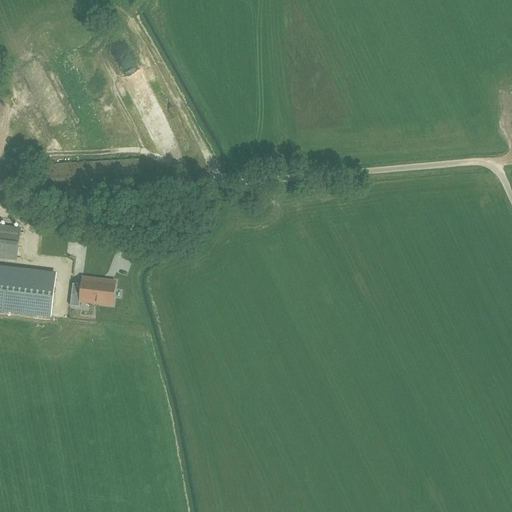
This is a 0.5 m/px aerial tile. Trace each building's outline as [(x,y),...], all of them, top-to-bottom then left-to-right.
[(115,50),(116,68),(132,68),(131,49),(115,50)] [(142,186),(142,176),(141,176),(141,159),(44,164),(45,181),(46,191),(142,186)] [(21,228),(0,225),(0,256),(18,259),(21,228)] [(0,266),(0,308),(53,314),(57,273),(0,266)] [(69,305),(78,306),(79,300),(112,304),(115,280),(81,276),(79,294),(70,293),(69,305)]
